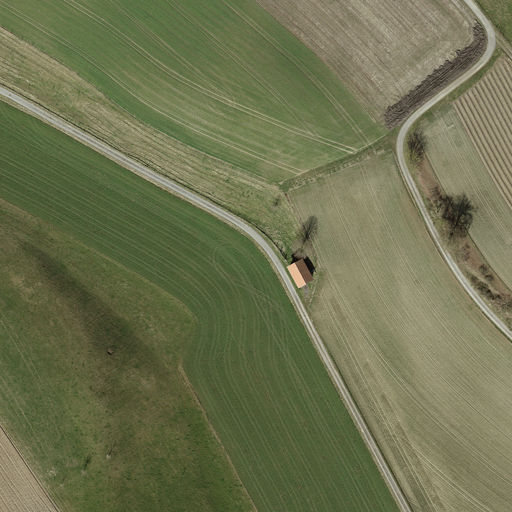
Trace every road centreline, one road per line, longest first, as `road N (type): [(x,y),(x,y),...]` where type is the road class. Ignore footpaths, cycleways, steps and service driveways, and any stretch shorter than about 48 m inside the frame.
road 1 (track): [(405,511),(273,255),(247,228),(0,90)]
road 2 (track): [(511,337),(454,271),(398,161),(406,121),(486,53),(490,32),(466,0)]
